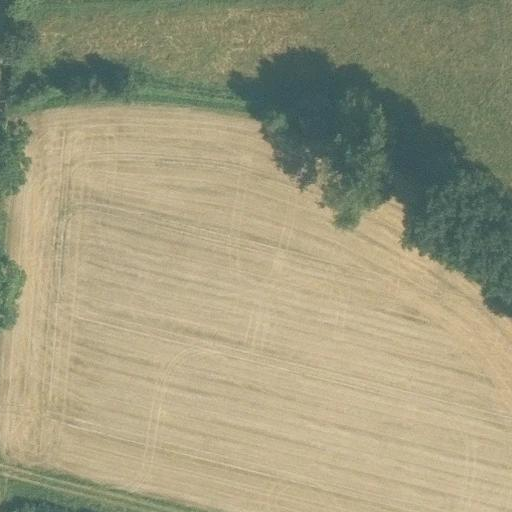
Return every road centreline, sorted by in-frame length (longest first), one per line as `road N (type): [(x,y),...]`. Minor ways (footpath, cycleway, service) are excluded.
road 1 (track): [(370,359),(360,511)]
road 2 (track): [(121,511),(0,478)]
